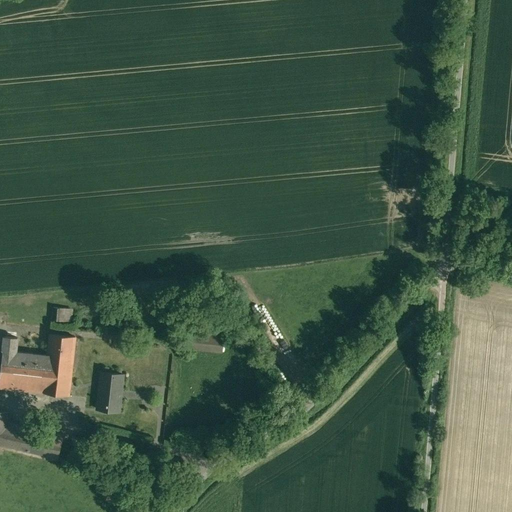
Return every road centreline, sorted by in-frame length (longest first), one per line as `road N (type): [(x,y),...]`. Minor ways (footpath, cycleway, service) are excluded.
road 1 (unclassified): [(447,264),(338,397),(227,468),(176,511)]
road 2 (unclassified): [(447,264),(467,0)]
road 3 (unclassified): [(427,511),(447,264)]
road 4 (unknown): [(53,434),(264,444)]
